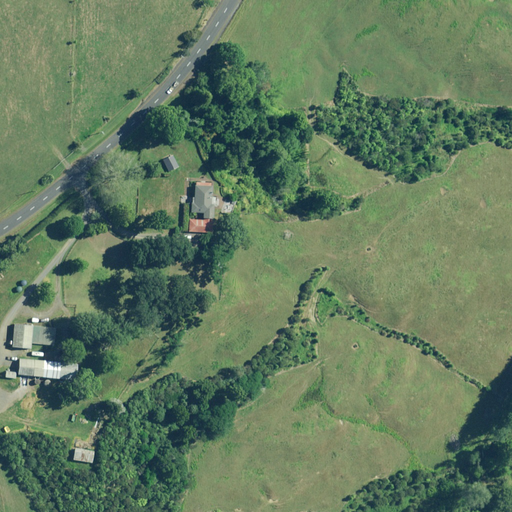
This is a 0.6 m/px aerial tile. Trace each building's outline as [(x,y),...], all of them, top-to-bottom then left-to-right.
[(177,166),(173,158),(163,163),(168,172),(177,166)] [(210,184),(194,182),(192,197),(190,197),(189,212),(201,213),(201,218),(211,219),(212,197),(209,197),(210,184)] [(210,220),(188,219),(187,231),(210,233),(210,220)] [(220,268),(220,265),(223,265),(224,260),(221,259),(222,258),(217,257),(215,267),(220,268)] [(30,343),(32,326),(13,324),(11,347),(30,348),(30,343)] [(32,326),(30,343),(53,345),(55,328),(32,326)] [(54,358),(53,362),(18,359),(17,374),(76,380),(78,364),(68,363),(68,359),(54,358)] [(92,451),(74,448),(72,460),(91,463),(92,451)]
